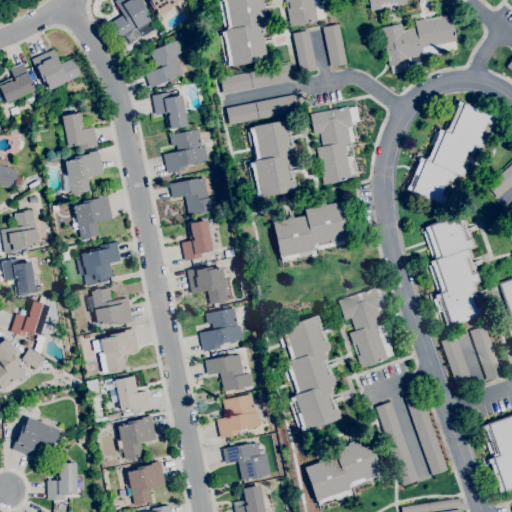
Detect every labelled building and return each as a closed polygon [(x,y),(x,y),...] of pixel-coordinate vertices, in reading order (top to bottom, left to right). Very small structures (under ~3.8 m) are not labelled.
[(120,38),(119,36),(118,36),(114,30),(115,30),(110,22),(122,15),(113,1),(114,0),(141,0),(143,3),(142,4),(146,11),(144,12),(150,20),(136,29),(136,28),(129,33),(130,35),(126,38),(124,36),(120,38)] [(163,21),(160,16),(159,16),(154,9),(153,10),(147,1),(149,0),(181,0),(172,6),(176,12),(163,21)] [(232,66),(231,65),(227,66),(226,63),(224,63),(221,49),(221,50),(218,36),(221,35),(220,32),(224,31),(224,30),(228,29),(222,1),(221,1),(220,0),(261,0),(266,25),(260,26),(266,59),(232,66)] [(289,26),(286,8),(289,7),(288,2),(285,3),(284,0),(318,0),(319,3),(318,3),(318,5),(322,4),(325,18),(316,19),(317,21),(306,23),(306,24),(299,26),(299,25),(289,26)] [(369,11),(366,0),(405,0),(406,3),(395,6),(395,4),(380,7),(381,8),(369,11)] [(391,73),(390,66),(388,66),(380,27),(401,23),(402,33),(407,32),(406,29),(415,27),(414,21),(425,18),(426,21),(439,19),(438,16),(450,13),(452,22),(453,22),(454,28),(453,29),(456,41),(454,41),(456,49),(442,52),(441,48),(435,49),(436,53),(422,55),(423,62),(406,65),(407,70),(391,73)] [(329,67),(321,27),(338,24),(346,64),(329,67)] [(300,73),(291,33),(308,30),(316,70),(300,73)] [(149,88),(143,74),(155,69),(148,51),(158,47),(158,45),(169,41),(167,37),(172,35),(174,41),(176,40),(181,52),(174,55),(182,74),(175,76),(176,77),(149,88)] [(48,90),(44,81),(42,82),(40,77),(39,77),(30,59),(52,49),(59,64),(71,58),(75,66),(76,66),(79,72),(78,72),(79,75),(48,90)] [(5,103),(0,91),(0,82),(12,77),(8,69),(22,63),(32,86),(37,84),(39,90),(33,92),(35,96),(25,100),(23,95),(5,103)] [(222,94),(219,77),(288,64),(292,81),(222,94)] [(167,129),(163,113),(154,115),(151,95),(173,91),(174,96),(180,95),(187,125),(167,129)] [(228,125),(225,108),(254,102),(294,94),(297,110),(258,119),(258,118),(228,125)] [(442,207),(408,192),(409,191),(405,189),(407,185),(407,186),(419,158),(423,159),(423,158),(425,159),(426,157),(427,157),(432,145),(429,144),(435,132),(437,132),(438,129),(442,131),(442,129),(454,103),(456,104),(457,101),(461,102),(462,101),(495,116),(491,127),(489,126),(484,139),(485,140),(481,150),(475,147),(471,155),(470,154),(465,167),(466,168),(461,178),(456,176),(452,183),(451,182),(445,196),(447,196),(442,207)] [(323,184),(315,147),(322,146),(319,133),(313,134),(309,114),(347,106),(347,108),(355,106),(359,123),(355,124),(351,125),(351,126),(350,126),(351,128),(350,128),(353,141),(349,142),(349,143),(343,144),(346,156),(350,156),(350,157),(351,157),(352,160),(351,161),(351,163),(347,164),(350,179),(323,184)] [(79,150),(78,145),(66,147),(60,116),(80,112),(83,129),(92,127),(96,146),(79,150)] [(257,199),(256,193),(252,194),(249,180),(253,179),(250,167),(249,167),(248,163),(253,162),(252,161),(254,160),(254,158),(255,158),(255,157),(252,158),(246,132),(249,132),(248,128),(252,127),(252,126),(288,119),(296,156),(289,157),(296,190),(257,199)] [(166,173),(162,154),(177,151),(175,145),(171,146),(168,135),(197,129),(201,147),(204,146),(207,160),(198,162),(199,164),(193,165),(193,163),(187,164),(187,166),(183,167),(183,169),(166,173)] [(356,176),(350,144),(343,145),(349,177),(356,176)] [(74,195),(74,194),(71,194),(70,191),(63,192),(62,184),(63,184),(61,175),(66,174),(63,161),(73,159),(72,157),(81,155),(80,154),(97,150),(102,174),(86,178),(89,191),(92,190),(92,194),(88,195),(88,191),(80,192),(80,194),(74,195)] [(511,184),(497,198),(486,185),(511,162),(511,184)] [(0,165),(16,170),(15,173),(16,173),(14,180),(13,179),(11,188),(0,184),(0,165)] [(188,215),(184,196),(171,199),(168,183),(197,178),(197,179),(203,178),(207,197),(214,196),(216,209),(188,215)] [(91,241),(90,238),(83,239),(83,238),(80,239),(76,221),(75,221),(72,205),(82,203),(81,201),(89,199),(89,198),(106,194),(111,218),(95,222),(98,235),(94,236),(95,240),(91,241)] [(311,261),(310,254),(284,259),(284,260),(281,261),(280,257),(279,257),(271,222),(305,215),(303,209),(340,201),(347,236),(346,237),(347,241),(343,242),(343,244),(317,249),(316,247),(315,248),(315,250),(314,250),(314,253),(316,253),(316,254),(318,254),(319,259),(311,261)] [(3,253),(0,235),(0,229),(15,227),(13,213),(22,212),(21,211),(28,209),(28,211),(32,210),(35,228),(38,244),(28,246),(28,248),(21,249),(21,250),(3,253)] [(445,328),(444,324),(440,311),(437,313),(432,300),(434,299),(433,296),(437,294),(437,293),(428,266),(430,265),(429,261),(433,260),(423,232),(425,231),(424,227),(427,226),(427,225),(462,212),(465,223),(464,224),(469,237),(470,237),(474,248),(468,250),(470,257),(469,258),(474,271),(475,271),(479,282),(473,284),(476,291),(474,292),(479,305),(480,305),(484,315),(449,328),(449,327),(445,328)] [(184,261),(180,242),(189,240),(185,224),(205,220),(211,251),(200,253),(201,257),(184,261)] [(94,280),(92,274),(84,276),(79,254),(88,252),(88,250),(98,248),(98,250),(99,250),(98,245),(115,242),(119,261),(108,263),(111,277),(94,280)] [(15,296),(12,278),(3,280),(0,261),(17,258),(18,263),(30,261),(35,292),(15,296)] [(208,304),(206,291),(190,294),(186,270),(201,267),(201,268),(211,266),(211,269),(221,267),(224,283),(223,283),(227,301),(224,301),(224,302),(216,304),(215,303),(208,304)] [(511,317),(509,318),(497,283),(511,277),(511,317)] [(106,325),(106,323),(96,325),(93,309),(90,291),(93,291),(93,289),(99,288),(99,289),(108,287),(111,301),(127,297),(132,321),(115,325),(115,323),(106,325)] [(360,368),(356,356),(359,355),(355,344),(352,345),(348,333),(354,331),(350,318),(343,320),(337,300),(374,287),(374,289),(378,288),(382,298),(385,297),(387,303),(380,305),(380,307),(380,309),(381,308),(386,321),(382,323),(387,335),(383,337),(386,343),(389,342),(393,355),(386,358),(387,359),(376,363),(369,366),(369,365),(360,368)] [(39,353),(33,350),(36,340),(35,340),(36,335),(27,332),(25,337),(9,332),(15,313),(23,316),(29,300),(48,306),(46,313),(51,314),(44,337),(43,342),(39,353)] [(202,352),(198,333),(212,330),(211,323),(206,324),(204,313),(221,310),(221,305),(226,304),(227,308),(233,307),(237,325),(239,325),(242,339),(234,341),(234,342),(228,343),(228,342),(218,344),(219,348),(202,352)] [(297,432),(296,428),(300,427),(291,401),(290,402),(288,398),(293,396),(292,395),(282,365),(288,362),(287,361),(289,360),(288,358),(291,358),(287,346),(283,347),(276,329),(317,314),(321,325),(319,326),(324,340),(326,339),(329,350),(323,352),(326,360),(324,360),(329,374),(331,373),(334,384),(328,386),(331,394),(329,395),(334,408),(336,407),(340,419),(305,431),(304,429),(300,431),(300,430),(297,432)] [(486,380),(468,331),(484,325),(501,375),(486,380)] [(109,373),(109,372),(102,373),(97,353),(101,352),(101,351),(93,352),(91,341),(99,339),(108,337),(108,335),(116,333),(115,331),(133,328),(138,352),(122,355),(125,368),(116,370),(117,372),(109,373)] [(457,390),(439,341),(455,335),(472,385),(457,390)] [(4,384),(0,378),(0,341),(5,338),(16,352),(13,354),(22,366),(20,367),(23,371),(23,372),(26,376),(16,383),(13,379),(12,380),(11,379),(4,384)] [(34,369),(41,357),(26,348),(19,360),(34,369)] [(222,391),(219,372),(206,375),(203,360),(231,354),(231,356),(238,354),(242,374),(249,373),(252,386),(243,387),(243,388),(233,390),(233,389),(222,391)] [(132,413),(131,409),(119,411),(117,401),(111,402),(108,390),(115,388),(113,380),(133,376),(136,392),(145,391),(149,410),(132,413)] [(431,475),(403,397),(419,391),(446,470),(431,475)] [(219,438),(215,419),(229,416),(227,410),(223,411),(221,399),(250,394),(254,411),(257,411),(260,426),(252,427),(252,429),(246,430),(245,428),(240,430),(240,431),(236,432),(237,435),(219,438)] [(7,411),(3,407),(8,401),(13,405),(7,411)] [(401,486),(374,407),(390,401),(417,481),(401,486)] [(498,492),(497,488),(497,487),(493,475),(489,463),(487,464),(486,460),(491,458),(490,457),(492,456),(492,454),(493,454),(488,442),(485,443),(481,430),(484,429),(482,425),(486,424),(485,423),(511,413),(511,488),(502,492),(502,491),(498,492)] [(127,460),(127,459),(124,460),(120,441),(119,442),(116,426),(126,424),(125,422),(134,420),(133,419),(150,415),(155,439),(139,443),(142,456),(134,458),(134,459),(127,460)] [(33,458),(10,449),(16,433),(18,434),(21,425),(23,426),(27,417),(42,423),(41,423),(58,430),(57,433),(58,433),(56,439),(55,439),(52,447),(39,443),(33,458)] [(318,505),(316,501),(315,501),(303,467),(335,456),(333,450),(368,437),(381,475),(349,486),(351,492),(333,498),(320,502),(321,504),(318,505)] [(240,480),(237,461),(224,463),(221,448),(249,443),(249,444),(256,443),(258,451),(263,450),(264,454),(266,454),(270,475),(240,480)] [(136,506),(136,504),(133,505),(131,495),(127,496),(126,488),(125,480),(127,480),(126,472),(135,470),(135,467),(142,466),(142,464),(159,461),(164,485),(148,488),(151,501),(144,503),(144,504),(136,506)] [(46,500),(46,480),(55,480),(55,463),(75,463),(75,494),(63,495),(63,500),(46,500)] [(233,511),(233,508),(234,507),(233,503),(241,501),(239,489),(258,485),(264,511),(233,511)] [(420,511),(400,511),(400,507),(458,498),(460,506),(420,511)]
